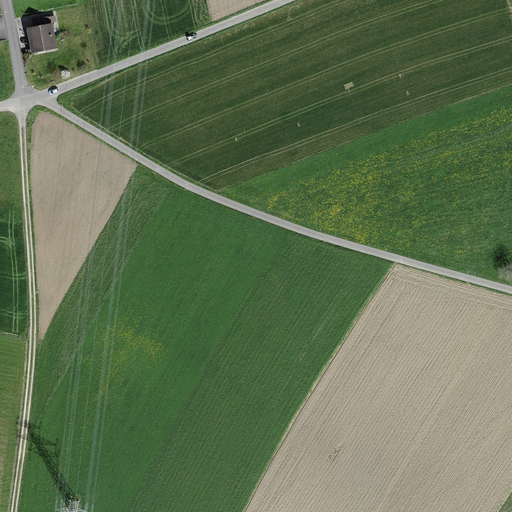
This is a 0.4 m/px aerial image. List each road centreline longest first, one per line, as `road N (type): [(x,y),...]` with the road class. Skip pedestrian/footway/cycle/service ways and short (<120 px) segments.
road 1 (unclassified): [(511,290),(355,249),(219,201),(42,97)]
road 2 (track): [(10,511),(33,305),(21,101)]
road 3 (unclassified): [(42,97),(298,0)]
